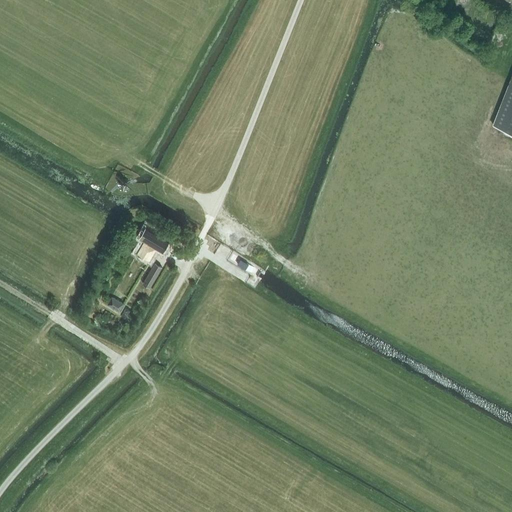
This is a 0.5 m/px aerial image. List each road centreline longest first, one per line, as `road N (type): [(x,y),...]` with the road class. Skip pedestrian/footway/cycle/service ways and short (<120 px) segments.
road 1 (unclassified): [(0,492),(158,319),(217,206),(301,0)]
road 2 (track): [(124,364),(0,283)]
